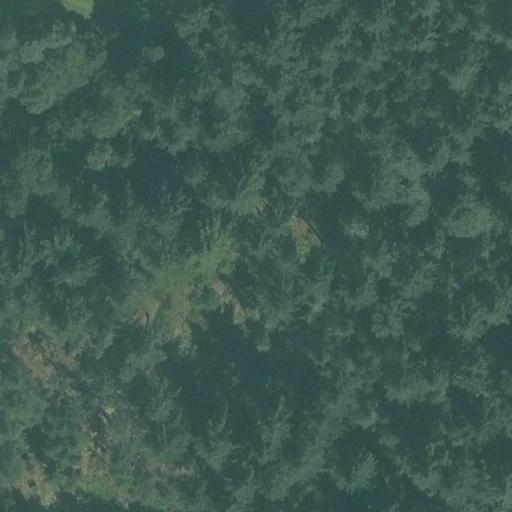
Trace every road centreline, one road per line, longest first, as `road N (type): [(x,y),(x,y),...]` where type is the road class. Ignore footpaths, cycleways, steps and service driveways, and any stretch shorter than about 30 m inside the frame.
road 1 (track): [(511,65),(479,86),(331,128),(234,132),(160,110),(93,74)]
road 2 (track): [(0,150),(181,0)]
